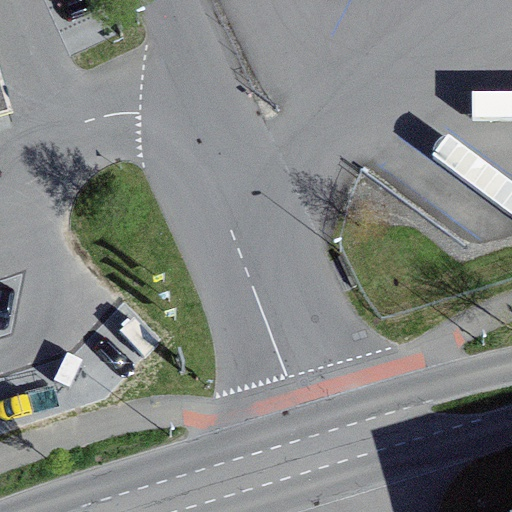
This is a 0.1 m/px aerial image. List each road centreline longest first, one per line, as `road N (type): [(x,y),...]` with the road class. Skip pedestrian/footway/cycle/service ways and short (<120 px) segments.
road 1 (residential): [(318,453),(222,207),(216,116),(171,0)]
road 2 (primary): [(318,453),(511,395)]
road 3 (primary): [(126,511),(318,453)]
